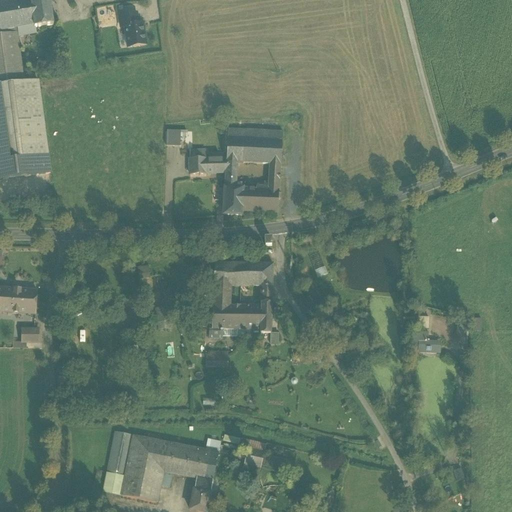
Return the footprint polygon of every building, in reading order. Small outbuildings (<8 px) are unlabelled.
[(28,0),(16,2),(20,28),(34,26),(34,28),(35,28),(53,26),(49,0),(28,0)] [(16,2),(0,4),(0,31),(16,29),(20,28),(16,2)] [(142,25),(124,27),(128,49),(146,46),(142,25)] [(20,28),(16,29),(17,37),(35,34),(35,28),(34,28),(34,26),(20,28)] [(16,29),(0,31),(0,86),(2,86),(23,83),(17,37),(16,29)] [(23,83),(2,86),(12,161),(48,157),(38,81),(23,83)] [(12,161),(2,86),(0,86),(0,180),(50,174),(48,157),(12,161)] [(282,133),(227,131),(227,140),(281,143),(282,133)] [(180,132),(167,132),(166,147),(180,148),(180,132)] [(281,143),(227,140),(226,160),(226,163),(237,164),(269,165),(280,166),(281,143)] [(190,161),(205,161),(205,150),(189,150),(190,161)] [(226,160),(205,161),(205,175),(225,175),(226,163),(226,160)] [(205,161),(190,161),(190,175),(205,175),(205,161)] [(226,163),(225,175),(236,174),(237,164),(226,163)] [(280,166),(269,165),(269,173),(279,174),(280,166)] [(279,174),(269,173),(268,184),(268,191),(278,192),(279,174)] [(236,181),(225,180),(224,189),(235,189),(236,181)] [(278,195),(278,192),(268,191),(268,184),(265,184),(265,185),(264,196),(257,196),(257,190),(242,190),(241,213),(277,215),(278,201),(280,201),(280,195),(278,195)] [(235,189),(224,189),(223,216),(241,217),(241,213),(242,190),(235,189)] [(273,265),(214,264),(213,287),(231,288),(261,288),(272,288),(273,265)] [(315,271),(317,277),(326,273),(324,268),(315,271)] [(231,288),(213,287),(213,295),(230,296),(231,288)] [(37,291),(0,289),(0,313),(35,316),(37,291)] [(230,296),(213,295),(213,307),(230,307),(230,296)] [(272,295),(261,296),(261,304),(271,304),(272,295)] [(261,307),(239,307),(238,331),(250,331),(250,338),(260,338),(260,334),(270,334),(271,304),(261,304),(261,307)] [(230,307),(213,307),(212,326),(209,326),(209,340),(222,340),(222,333),(222,331),(238,331),(239,307),(230,307)] [(169,309),(156,310),(157,324),(170,323),(171,323),(169,309)] [(416,328),(427,329),(427,318),(416,317),(416,328)] [(472,319),(472,331),(480,331),(481,319),(472,319)] [(463,321),(457,321),(457,325),(459,326),(458,344),(467,346),(468,323),(463,323),(463,321)] [(38,330),(22,330),(22,344),(38,344),(38,330)] [(428,335),(417,333),(415,350),(437,353),(438,344),(428,343),(428,335)] [(270,334),(270,345),(278,345),(278,335),(270,334)] [(219,356),(211,356),(211,367),(219,367),(219,356)] [(227,356),(219,356),(219,367),(227,367),(227,356)] [(133,437),(114,433),(106,474),(125,478),(133,437)] [(224,435),(222,441),(237,445),(239,439),(224,435)] [(169,445),(133,437),(125,478),(121,497),(156,504),(168,447),(169,445)] [(237,450),(249,452),(262,455),(264,444),(240,438),(237,450)] [(209,453),(218,455),(220,444),(207,441),(204,455),(209,455),(209,453)] [(201,454),(168,447),(163,473),(196,480),(201,454)] [(249,452),(246,463),(262,467),(291,474),(294,463),(262,455),(249,452)] [(204,455),(201,454),(196,480),(212,483),(218,455),(209,453),(209,455),(204,455)] [(262,467),(246,463),(245,471),(260,475),(262,467)] [(125,478),(106,474),(102,493),(121,497),(125,478)] [(212,483),(196,480),(194,491),(190,511),(195,511),(206,511),(210,494),(212,483)]
